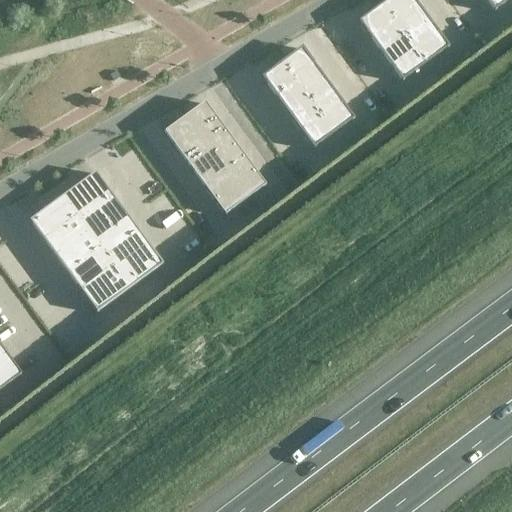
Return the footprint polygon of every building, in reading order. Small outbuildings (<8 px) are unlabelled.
[(410,0),(390,0),(357,24),(400,82),(445,49),(410,0)] [(484,0),(493,12),(510,0),(484,0)] [(300,51),(261,79),(313,149),(351,120),(300,51)] [(203,104),(162,133),(223,216),(264,187),(203,104)] [(94,174),(29,222),(95,314),(161,266),(94,174)] [(0,390),(20,376),(0,348),(0,390)]
